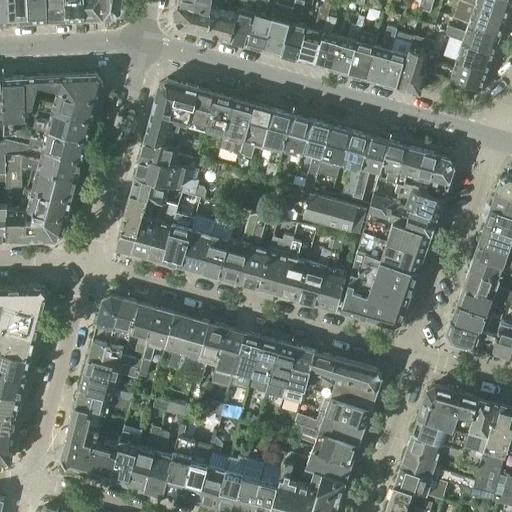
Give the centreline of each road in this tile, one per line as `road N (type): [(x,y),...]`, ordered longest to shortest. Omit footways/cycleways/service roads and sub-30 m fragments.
road 1 (residential): [(494,142),(142,41)]
road 2 (residential): [(85,265),(406,353)]
road 3 (residential): [(494,142),(463,231),(438,254),(406,353)]
road 4 (residential): [(85,265),(142,41)]
road 5 (residential): [(27,482),(85,265)]
road 6 (residential): [(417,356),(361,511)]
road 7 (residential): [(142,41),(0,47)]
